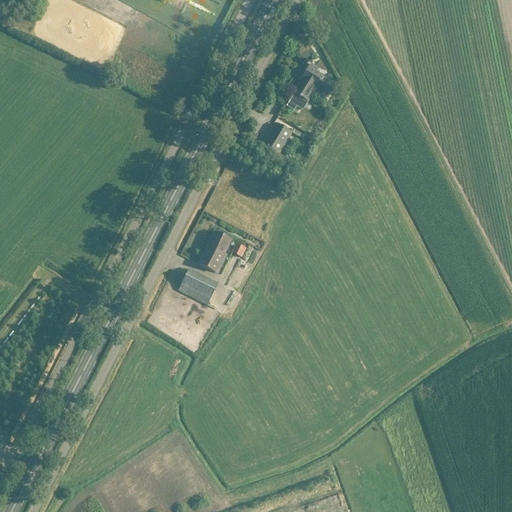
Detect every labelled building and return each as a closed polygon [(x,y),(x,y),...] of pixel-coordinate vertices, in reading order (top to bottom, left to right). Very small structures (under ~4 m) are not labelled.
[(307,44),(296,52),(303,61),(313,54),(307,44)] [(298,85),(293,93),(306,101),(312,93),(315,88),(327,95),(332,88),(320,81),(323,77),(317,73),(316,73),(319,69),(311,64),(309,68),(302,79),(298,85)] [(284,86),(293,91),(299,80),(290,75),(284,86)] [(273,111),(281,113),(285,100),(277,97),(273,111)] [(309,132),(321,140),(329,128),(317,120),(309,132)] [(276,124),(262,146),(278,156),(292,133),(276,124)] [(241,228),(264,240),(269,230),(247,218),(241,228)] [(231,241),(224,238),(215,233),(199,265),(214,272),(231,241)] [(241,258),(246,249),(236,243),(231,253),(241,258)] [(239,270),(235,268),(225,286),(234,290),(239,293),(248,276),(242,272),(239,270)] [(178,291),(187,296),(208,306),(215,291),(209,288),(212,281),(198,274),(189,270),(186,275),(178,291)] [(199,323),(210,327),(214,318),(203,314),(199,323)]
